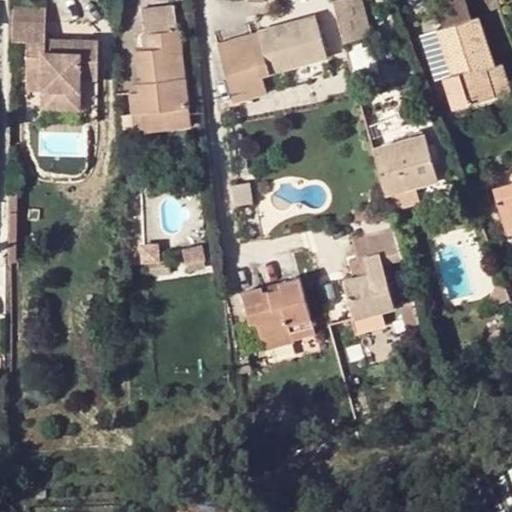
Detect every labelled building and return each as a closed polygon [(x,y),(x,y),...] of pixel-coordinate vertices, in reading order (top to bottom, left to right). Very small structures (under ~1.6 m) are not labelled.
[(363,0),(332,0),(342,36),(371,28),(363,0)] [(44,4),(11,3),(11,36),(26,37),(25,65),(41,66),(40,83),(77,84),(78,74),(96,74),(97,36),(59,37),(59,42),(43,42),(42,36),(44,4)] [(142,30),(144,29),(179,26),(176,3),(141,7),(142,30)] [(259,28),(270,70),(326,54),(314,13),(259,28)] [(479,13),(436,26),(447,59),(454,57),(458,68),(451,71),(441,73),(452,105),(479,96),(482,102),(511,91),(511,88),(503,58),(495,60),(479,13)] [(189,121),(179,26),(144,29),(145,46),(136,47),(141,88),(130,89),(132,110),(143,109),(146,126),(189,121)] [(261,72),(265,71),(255,30),(216,40),(231,98),(265,89),(261,72)] [(377,71),(374,48),(353,50),(356,74),(377,71)] [(454,57),(447,59),(451,71),(458,68),(454,57)] [(82,119),(82,109),(49,110),(49,119),(82,119)] [(386,188),(414,180),(437,174),(425,132),(374,147),(386,188)] [(511,178),(494,184),(504,223),(511,220),(511,178)] [(251,179),(232,182),(234,201),(253,199),(251,179)] [(420,199),(414,180),(386,188),(391,207),(420,199)] [(397,229),(396,226),(355,238),(397,229)] [(397,229),(355,238),(360,255),(354,266),(355,273),(343,276),(355,315),(396,305),(384,264),(382,256),(403,250),(397,229)] [(187,258),(189,257),(207,254),(204,238),(183,242),(187,258)] [(166,272),(163,242),(142,243),(145,273),(166,272)] [(382,256),(384,264),(406,259),(403,250),(382,256)] [(209,262),(207,254),(189,257),(191,266),(209,262)] [(293,335),(314,330),(300,273),(279,278),(280,285),(262,290),(261,283),(243,288),(252,321),(257,319),(265,345),(293,337),(293,335)] [(279,278),(261,283),(262,290),(280,285),(279,278)] [(409,328),(424,324),(417,298),(402,302),(409,328)]
